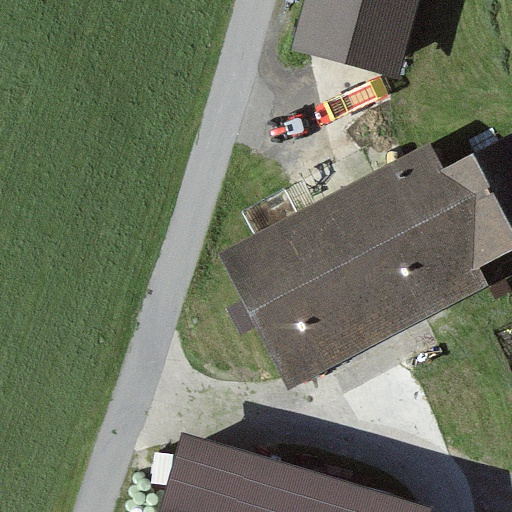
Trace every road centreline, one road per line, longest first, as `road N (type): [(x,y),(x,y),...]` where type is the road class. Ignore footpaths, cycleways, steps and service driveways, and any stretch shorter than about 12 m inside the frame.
road 1 (residential): [(259,0),(94,511)]
road 2 (track): [(437,328),(462,334),(480,350),(511,425)]
